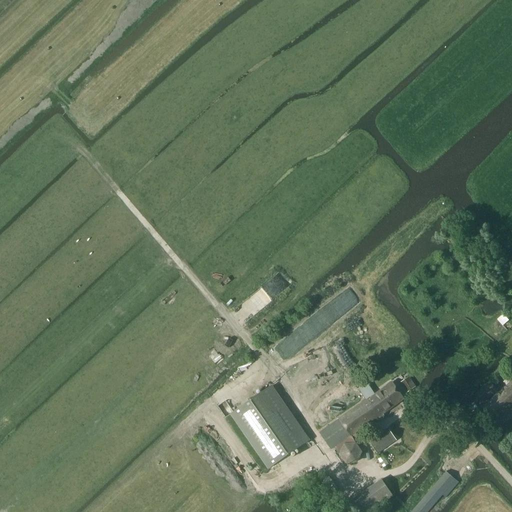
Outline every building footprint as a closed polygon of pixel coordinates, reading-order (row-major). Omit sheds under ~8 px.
[(499,319),(504,325),(510,319),(506,314),(499,319)] [(288,379),(296,396),(329,382),(327,379),(337,374),(330,359),(288,379)] [(313,416),(349,388),(339,375),(317,392),(315,389),(310,393),(312,396),(302,404),(313,416)] [(408,393),(416,387),(409,377),(400,382),(408,393)] [(339,418),(350,436),(376,418),(377,420),(379,421),(383,418),(384,415),(383,414),(404,399),(392,381),(375,394),(368,384),(359,390),(365,400),(339,418)] [(497,423),(511,409),(511,381),(498,394),(496,391),(498,390),(489,381),(476,393),(484,402),(493,394),(495,396),(483,407),(497,423)] [(311,441),(273,386),(231,415),(269,470),(311,441)] [(339,418),(319,432),(331,449),(335,447),(347,464),(358,463),(363,452),(356,442),(355,443),(350,436),(339,418)] [(376,454),(396,440),(389,430),(369,443),(376,454)] [(445,497),(456,484),(454,482),(456,480),(446,471),(432,487),(410,511),(428,511),(443,496),(445,497)] [(382,480),(349,502),(355,511),(370,511),(394,496),(392,494),(397,491),(389,478),(383,482),(382,480)]
